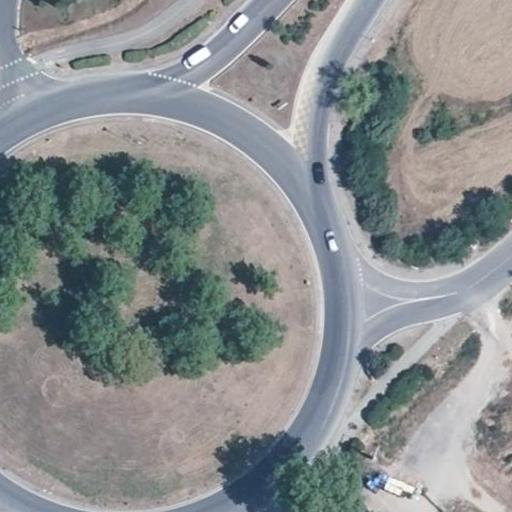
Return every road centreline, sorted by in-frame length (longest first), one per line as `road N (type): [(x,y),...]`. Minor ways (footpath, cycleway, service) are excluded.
road 1 (secondary): [(325,223),(299,181),(221,120),(124,99)]
road 2 (secondary): [(325,223),(313,172),(315,125),(377,0)]
road 3 (track): [(475,305),(495,331),(496,361),(464,439),(465,479),(496,511)]
road 4 (secondary): [(274,0),(214,58),(177,82),(124,99)]
road 5 (secondary): [(222,511),(283,469),(325,410),(337,376)]
road 6 (unclassified): [(337,376),(381,323),(444,296)]
road 7 (tertiary): [(36,119),(17,72),(7,0)]
road 8 (unclassified): [(444,296),(382,297),(338,258)]
